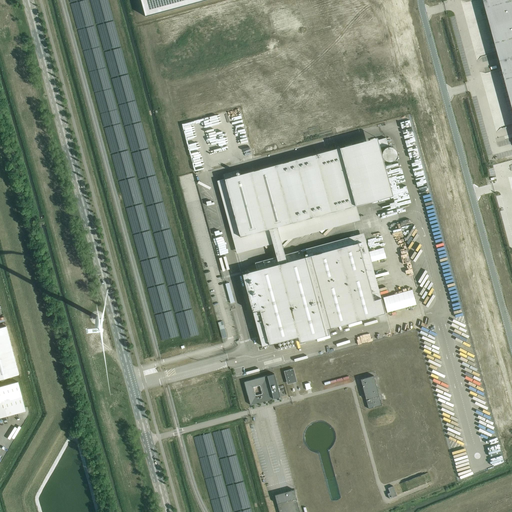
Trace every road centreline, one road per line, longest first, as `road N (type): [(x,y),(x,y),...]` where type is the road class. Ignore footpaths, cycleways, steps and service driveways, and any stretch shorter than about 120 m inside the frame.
road 1 (tertiary): [(166,511),(28,0)]
road 2 (unclassified): [(420,0),(511,339)]
road 3 (unknown): [(254,411),(276,479),(281,464),(266,407)]
